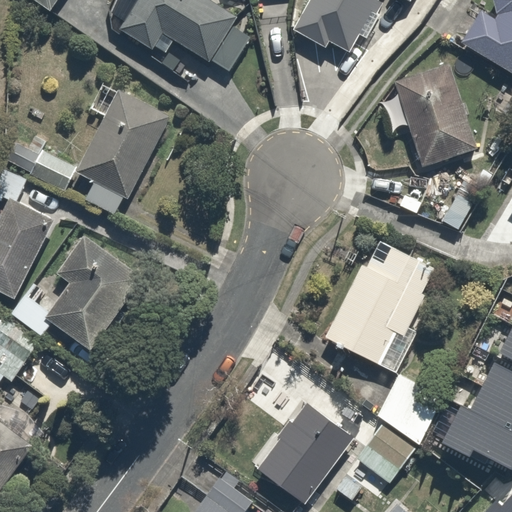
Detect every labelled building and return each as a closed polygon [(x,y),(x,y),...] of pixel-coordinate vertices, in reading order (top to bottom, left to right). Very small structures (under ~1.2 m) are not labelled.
[(208,56),(233,70),(253,32),(228,18),(234,7),(221,0),(131,0),(119,25),(156,45),(164,30),(209,54),(208,56)] [(350,45),(371,0),(305,0),(293,27),(326,43),(330,35),(350,45)] [(511,0),(485,0),(481,6),(460,36),(511,72),(511,0)] [(471,136),(446,60),(394,77),(399,90),(379,96),(389,129),(409,122),(419,152),(471,136)] [(132,197),(176,113),(123,85),(80,165),(98,174),(88,192),(118,208),(125,193),(132,197)] [(39,151),(22,142),(13,160),(30,169),(27,174),(60,192),(75,163),(42,145),(39,151)] [(50,217),(3,194),(0,200),(0,290),(9,296),(50,217)] [(147,277),(83,235),(60,270),(73,279),(48,318),(98,351),(147,277)] [(360,260),(326,331),(392,363),(440,265),(390,241),(382,258),(371,253),(366,263),(360,260)] [(511,333),(501,354),(511,359),(511,333)] [(511,371),(493,362),(481,384),(511,399),(511,371)] [(443,397),(400,373),(378,415),(420,444),(443,397)] [(511,399),(481,384),(468,410),(511,432),(511,399)] [(310,396),(256,465),(296,497),(350,428),(310,396)] [(3,401),(0,405),(0,474),(36,424),(3,401)] [(511,432),(468,410),(460,406),(441,443),(470,458),(474,451),(511,470),(511,468),(511,432)] [(414,445),(381,420),(356,454),(389,479),(414,445)] [(233,511),(248,492),(222,473),(195,509),(199,511),(233,511)] [(511,511),(511,495),(501,507),(496,502),(486,511),(511,511)] [(279,511),(268,503),(260,511),(279,511)]
